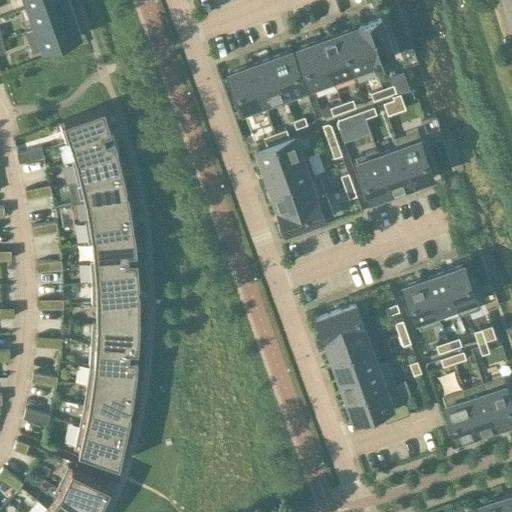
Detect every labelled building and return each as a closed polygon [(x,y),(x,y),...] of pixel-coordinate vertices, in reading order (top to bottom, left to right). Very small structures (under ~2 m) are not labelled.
[(37,27),(72,15),(66,0),(48,0),(29,7),(37,27)] [(44,48),(80,35),(72,15),(37,27),(44,48)] [(374,62),(395,55),(381,17),(360,24),(373,63),(375,67),(376,67),(374,62)] [(375,67),(373,63),(360,24),(339,32),(355,74),(362,72),(375,67)] [(352,70),(354,75),(355,74),(339,32),(319,39),(333,77),(352,70)] [(298,47),(311,85),(333,77),(319,39),(298,47)] [(292,49),(271,56),(286,99),(307,92),(292,49)] [(266,107),(286,99),(271,56),(250,64),(266,107)] [(229,71),(245,114),(266,107),(250,64),(229,71)] [(382,87),(385,95),(396,91),(394,83),(382,87)] [(374,99),(385,95),(382,87),(371,92),(374,99)] [(400,92),(393,95),(397,107),(404,104),(400,92)] [(344,110),(356,106),(353,98),(342,102),(344,110)] [(330,106),(333,114),(344,110),(342,102),(330,106)] [(104,105),(60,121),(66,141),(111,127),(104,105)] [(377,113),(374,105),(363,109),(365,117),(377,113)] [(351,113),(354,121),(365,117),(363,109),(351,113)] [(296,127),(308,123),(305,116),(293,120),(296,127)] [(66,141),(67,143),(71,141),(77,159),(72,160),(73,161),(118,148),(111,127),(66,141)] [(289,136),(286,128),(275,132),(278,140),(289,136)] [(406,132),(396,136),(413,183),(434,176),(417,129),(406,132)] [(338,142),(334,131),(326,134),(330,145),(338,142)] [(275,132),(264,136),(267,144),(278,140),(275,132)] [(264,169),(306,154),(307,154),(307,153),(302,154),(295,134),(257,148),(264,169)] [(392,191),(413,183),(396,136),(395,136),(398,145),(379,152),(378,148),(377,148),(392,191)] [(342,154),(338,142),(330,145),(334,157),(342,154)] [(42,146),(30,149),(32,158),(44,155),(42,146)] [(75,171),(77,181),(123,170),(118,148),(73,161),(75,171)] [(392,191),(377,148),(355,156),(371,199),(392,191)] [(20,161),(32,158),(30,149),(17,152),(20,161)] [(272,189),(314,174),(307,154),(306,154),(264,169),(272,189)] [(128,191),(123,170),(77,181),(78,182),(82,181),(87,200),(128,191)] [(353,183),(349,172),(341,175),(345,186),(353,183)] [(326,193),(326,192),(317,195),(310,177),(315,175),(314,174),(272,189),(279,210),(326,193)] [(50,183),(38,185),(40,195),(52,193),(50,183)] [(349,197),(357,194),(353,183),(345,186),(349,197)] [(25,188),(27,197),(40,195),(38,185),(25,188)] [(85,221),(132,213),(128,191),(87,200),(90,219),(85,220),(85,221)] [(279,210),(287,231),(334,214),(326,193),(279,210)] [(132,213),(85,221),(87,230),(89,241),(135,235),(132,213)] [(57,220),(44,222),(46,232),(58,230),(57,220)] [(44,222),(32,224),(34,234),(46,232),(44,222)] [(95,260),(90,260),(90,261),(137,257),(135,235),(89,241),(89,242),(94,241),(95,260)] [(0,258),(12,258),(11,249),(0,248),(0,258)] [(90,261),(92,282),(139,279),(137,257),(90,261)] [(62,259),(49,260),(50,269),(63,268),(62,259)] [(37,261),(37,270),(50,269),(49,260),(37,261)] [(444,270),(460,314),(480,306),(464,262),(444,270)] [(424,277),(437,312),(456,305),(459,314),(460,314),(444,270),(424,277)] [(437,312),(424,277),(404,284),(417,319),(437,312)] [(139,301),(139,279),(92,282),(92,302),(139,301)] [(38,298),(38,307),(51,307),(51,298),(38,298)] [(64,307),(64,298),(51,298),(51,307),(64,307)] [(97,322),(92,321),(92,323),(140,324),(139,301),(92,302),(92,303),(97,303),(97,322)] [(325,336),(364,322),(356,301),(317,316),(325,336)] [(397,302),(385,306),(388,314),(399,310),(397,302)] [(2,316),(14,316),(14,306),(1,306),(2,316)] [(399,333),(407,330),(403,319),(395,321),(399,333)] [(325,336),(332,357),(371,343),(364,322),(325,336)] [(91,343),(138,346),(140,324),(92,323),(91,343)] [(474,330),(478,342),(486,339),(482,328),(474,330)] [(411,342),(407,330),(399,333),(403,344),(411,342)] [(37,334),(36,344),(49,345),(50,335),(37,334)] [(61,346),(62,336),(50,335),(49,345),(61,346)] [(462,344),(459,336),(448,340),(450,348),(462,344)] [(486,339),(478,342),(482,353),(490,351),(486,339)] [(450,348),(448,340),(436,344),(439,352),(450,348)] [(90,363),(137,368),(138,346),(91,343),(90,363)] [(378,364),(371,343),(332,357),(340,378),(378,364)] [(0,359),(10,359),(10,349),(0,349),(0,359)] [(466,357),(464,350),(452,354),(455,361),(466,357)] [(455,361),(452,354),(441,357),(443,365),(455,361)] [(417,360),(410,362),(414,374),(421,371),(417,360)] [(134,390),(137,368),(90,363),(87,379),(87,383),(134,390)] [(340,378),(347,398),(394,381),(394,380),(385,383),(378,364),(340,378)] [(45,373),(33,371),(31,381),(44,383),(45,373)] [(56,385),(58,375),(45,373),(44,383),(56,385)] [(483,380),(498,425),(511,419),(511,401),(503,374),(483,380)] [(483,380),(463,387),(478,431),(498,425),(483,380)] [(401,401),(394,381),(347,398),(354,419),(382,409),(385,421),(410,412),(405,400),(401,401)] [(131,410),(130,410),(131,404),(134,390),(87,383),(84,403),(130,412),(131,410)] [(478,431),(463,387),(443,394),(458,438),(478,431)] [(130,412),(84,403),(80,423),(126,434),(130,412)] [(36,420),(38,410),(26,407),(23,417),(36,420)] [(38,410),(36,420),(48,423),(50,413),(38,410)] [(80,423),(74,447),(119,462),(126,434),(80,423)] [(14,447),(26,452),(29,444),(17,439),(14,447)] [(98,511),(110,485),(68,464),(57,486),(98,511)] [(0,476),(7,482),(13,474),(3,466),(0,470),(0,476)] [(17,489),(23,481),(13,474),(7,482),(17,489)] [(97,511),(98,511),(57,486),(57,487),(61,490),(47,506),(54,511),(97,511)] [(511,511),(511,492),(500,496),(504,511),(511,511)] [(504,511),(500,496),(479,503),(482,511),(504,511)]
